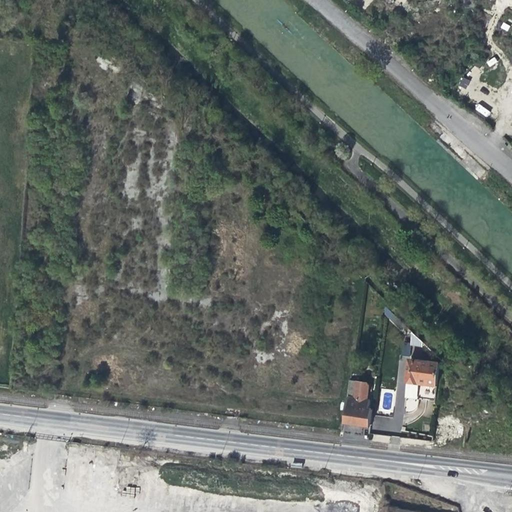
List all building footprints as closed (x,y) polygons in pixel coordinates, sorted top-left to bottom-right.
[(438,25),(454,8),(445,0),(442,0),(428,15),(438,25)] [(422,42),(438,25),(428,15),(422,21),(418,25),(411,33),(422,42)] [(479,104),(475,109),(486,116),(490,112),(479,104)] [(404,330),(408,326),(388,306),(387,313),(404,330)] [(423,346),(424,342),(415,333),(414,345),(423,346)] [(412,357),(413,345),(406,344),(404,355),(412,357)] [(411,359),(407,381),(419,384),(436,388),(437,386),(440,364),(411,359)] [(352,371),(351,379),(361,380),(362,374),(362,373),(352,371)] [(370,427),(370,425),(372,409),(370,409),(371,400),(367,399),(369,384),(367,381),(361,380),(351,379),(346,411),(345,421),(344,423),(370,427)] [(419,384),(407,381),(405,397),(434,402),(436,388),(419,384)]
